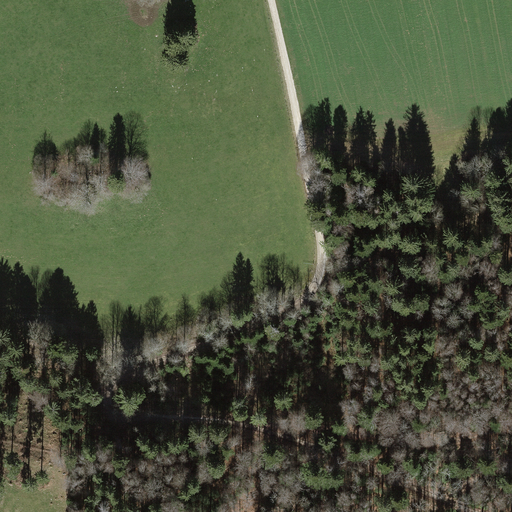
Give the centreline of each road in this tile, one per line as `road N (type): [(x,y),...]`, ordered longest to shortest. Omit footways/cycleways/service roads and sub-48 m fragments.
road 1 (track): [(475,511),(250,422),(134,416),(106,402),(106,387),(122,373),(266,325),(299,307),(319,281),(318,234),(269,0)]
road 2 (track): [(250,422),(403,440),(511,422)]
